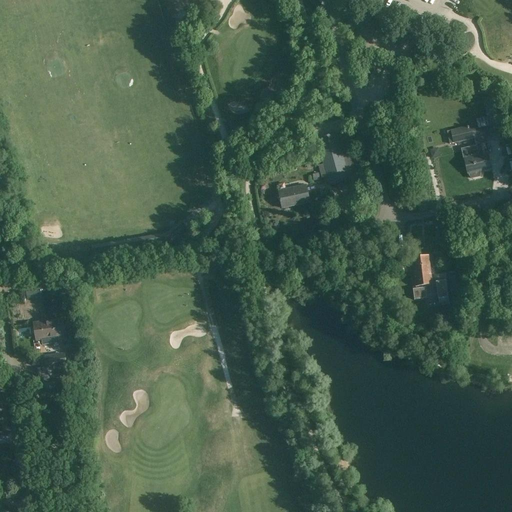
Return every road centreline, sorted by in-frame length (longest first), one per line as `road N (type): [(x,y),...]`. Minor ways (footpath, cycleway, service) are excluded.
road 1 (unclassified): [(391,221),(323,0)]
road 2 (unclassified): [(24,502),(0,316)]
road 3 (unclassified): [(391,221),(258,246)]
